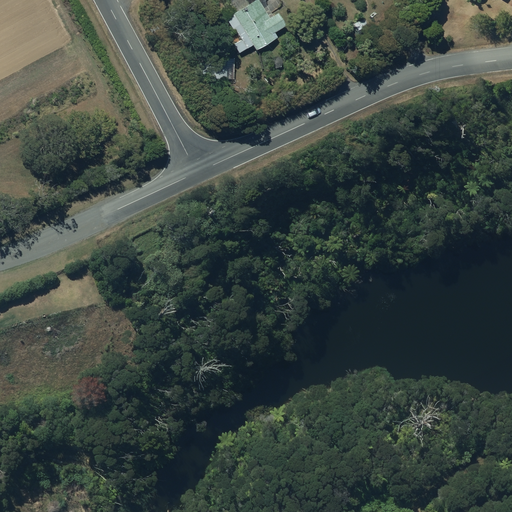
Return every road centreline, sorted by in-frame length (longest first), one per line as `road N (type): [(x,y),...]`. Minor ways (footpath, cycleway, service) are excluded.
road 1 (residential): [(196,172),(392,84),(511,59)]
road 2 (residential): [(0,255),(25,252),(196,172)]
road 3 (residential): [(196,172),(105,0)]
